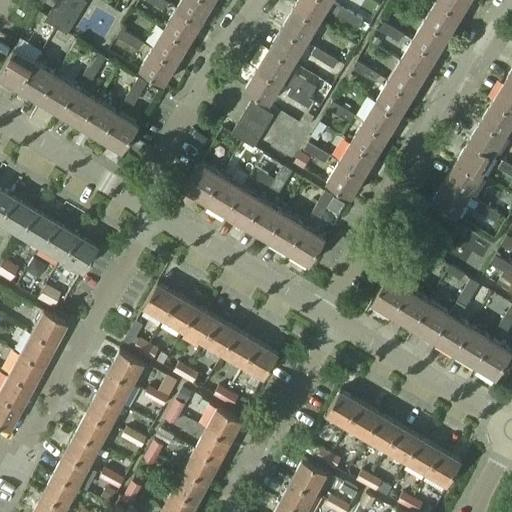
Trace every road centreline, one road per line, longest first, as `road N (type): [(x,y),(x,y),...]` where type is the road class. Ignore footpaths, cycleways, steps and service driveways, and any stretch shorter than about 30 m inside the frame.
road 1 (residential): [(321,312),(407,175),(486,26),(509,0)]
road 2 (residential): [(0,465),(13,459),(155,211)]
road 3 (residential): [(134,198),(211,58),(254,0)]
road 4 (residential): [(228,511),(335,321)]
road 5 (residential): [(511,428),(335,321)]
road 6 (residential): [(321,312),(155,211)]
road 7 (residential): [(134,198),(0,117)]
